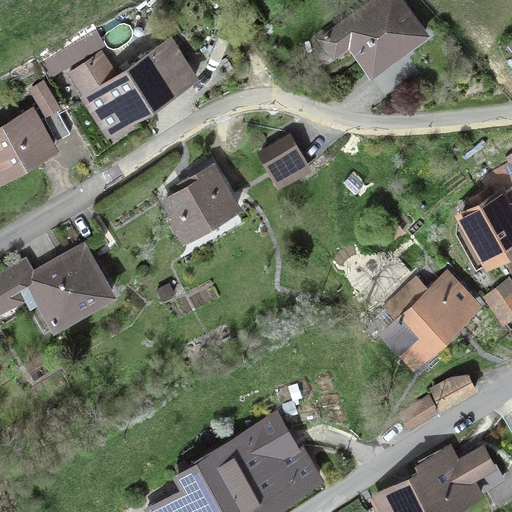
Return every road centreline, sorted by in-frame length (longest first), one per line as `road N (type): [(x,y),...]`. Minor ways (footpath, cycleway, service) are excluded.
road 1 (residential): [(511,120),(380,130),(261,101),(221,113),(0,248)]
road 2 (residential): [(307,511),(511,387)]
